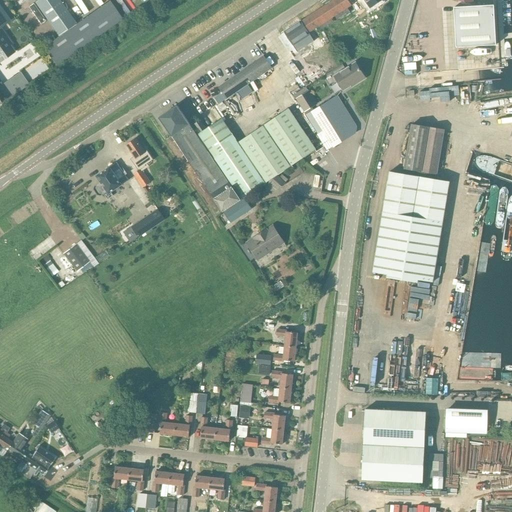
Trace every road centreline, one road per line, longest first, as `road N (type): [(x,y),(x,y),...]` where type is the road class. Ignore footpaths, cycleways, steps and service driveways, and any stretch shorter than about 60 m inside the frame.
road 1 (residential): [(19,169),(69,156),(310,0)]
road 2 (secondary): [(274,0),(19,169)]
road 3 (unclassified): [(345,268),(358,184),(408,0)]
road 4 (unclassified): [(303,467),(108,445),(62,471)]
road 5 (unclassified): [(319,511),(345,268)]
road 6 (unclassified): [(303,467),(319,310),(326,287),(345,268)]
